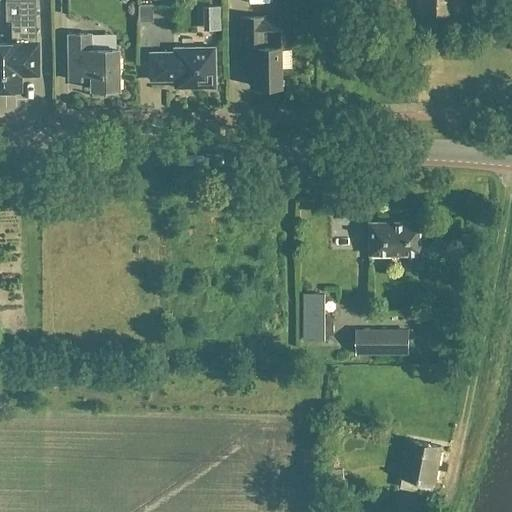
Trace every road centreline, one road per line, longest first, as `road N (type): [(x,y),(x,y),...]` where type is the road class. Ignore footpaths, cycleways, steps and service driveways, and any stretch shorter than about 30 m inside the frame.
road 1 (tertiary): [(0,155),(511,158)]
road 2 (track): [(511,160),(447,492)]
